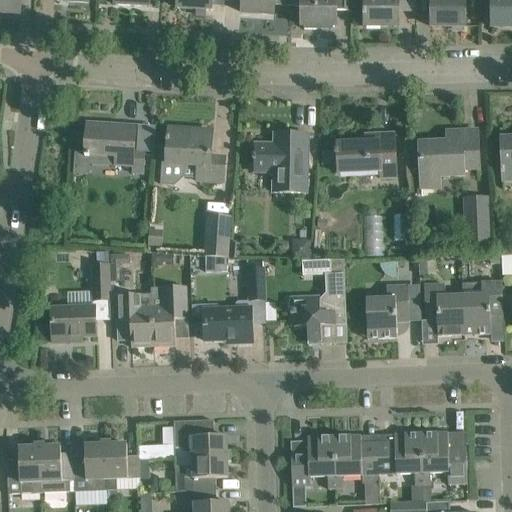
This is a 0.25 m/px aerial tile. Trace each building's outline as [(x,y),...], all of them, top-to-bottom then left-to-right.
[(0,0),(0,12),(19,15),(20,0),(0,0)] [(177,0),(177,9),(211,11),(211,0),(177,0)] [(242,0),(242,3),(241,13),(273,15),(274,6),(286,6),(286,0),(242,0)] [(286,0),(286,6),(301,7),(301,27),(336,27),(336,12),(351,12),(350,0),(286,0)] [(363,12),(363,17),(364,17),(364,27),(398,27),(398,4),(415,4),(415,0),(364,0),(364,12),(363,12)] [(430,0),(431,8),(431,28),(465,28),(465,8),(464,0),(430,0)] [(511,0),(491,0),(491,28),(511,28),(511,0)] [(87,125),(85,158),(87,158),(87,155),(116,157),(115,167),(133,168),(132,175),(143,176),(144,151),(134,151),(134,147),(135,128),(113,126),(113,127),(98,126),(87,125)] [(162,162),(160,185),(174,186),(184,177),(184,163),(199,164),(198,178),(198,182),(222,184),(223,180),(224,160),(210,159),(211,136),(191,134),(191,131),(169,129),(168,138),(166,138),(166,142),(168,142),(167,162),(162,162)] [(461,142),(419,144),(420,164),(420,178),(421,191),(441,191),(441,177),(463,176),(463,170),(478,170),(477,151),(477,131),(460,132),(461,142)] [(254,165),(254,173),(280,174),(279,194),(306,195),(308,135),(280,134),(280,146),(255,145),(254,165)] [(337,152),(334,152),(334,156),(337,156),(337,174),(379,172),(379,180),(396,179),(395,154),(394,134),(365,136),(365,143),(336,144),(337,152)] [(511,139),(501,140),(502,160),(503,181),(511,180),(511,139)] [(488,199),(465,200),(467,248),(490,247),(488,199)] [(383,254),(381,214),(366,215),(367,255),(383,254)] [(208,217),(205,258),(226,259),(228,259),(230,219),(208,217)] [(318,220),(317,229),(326,229),(326,221),(318,220)] [(292,240),(291,258),(310,259),(311,241),(292,240)] [(96,268),(92,268),(92,294),(93,303),(109,303),(108,268),(108,253),(96,253),(96,268)] [(150,254),(110,256),(111,288),(120,288),(120,265),(123,265),(123,268),(129,268),(129,265),(132,264),(132,268),(150,268),(150,254)] [(151,254),(150,266),(161,267),(162,263),(173,264),(173,256),(151,254)] [(511,254),(502,255),(503,276),(511,275),(511,254)] [(226,259),(205,258),(205,273),(227,273),(226,259)] [(301,301),(293,301),(294,311),(294,316),(294,328),(307,328),(307,344),(321,343),(321,327),(346,326),(345,306),(344,275),(344,260),(330,261),(330,264),(331,276),(325,276),(326,294),(319,300),(301,301)] [(330,261),(303,262),(303,277),(325,276),(331,276),(330,264),(330,261)] [(264,270),(247,271),(248,302),(265,302),(264,270)] [(463,297),(462,297),(464,337),(490,336),(490,320),(502,319),(504,319),(503,317),(503,297),(502,284),(480,285),(463,285),(463,297)] [(444,287),(424,287),(424,302),(425,322),(437,321),(438,338),(464,337),(462,297),(445,298),(444,287)] [(185,288),(151,289),(151,296),(153,348),(176,347),(175,320),(186,319),(186,295),(185,288)] [(386,300),(366,301),(366,320),(367,340),(397,339),(396,323),(409,323),(408,303),(408,288),(385,289),(386,300)] [(142,296),(117,297),(117,302),(118,322),(130,321),(131,349),(153,348),(151,296),(142,296)] [(511,296),(503,297),(503,317),(511,316),(511,296)] [(71,309),(51,310),(52,344),(72,343),(72,338),(96,337),(95,317),(95,308),(71,309)] [(251,311),(203,313),(205,342),(237,340),(237,345),(252,344),(251,324),(251,311)] [(175,423),(173,423),(174,446),(175,460),(175,462),(230,460),(230,453),(227,453),(226,437),(214,437),(213,425),(213,421),(191,422),(175,423)] [(447,434),(421,435),(423,488),(430,488),(429,475),(448,475),(448,486),(462,485),(465,485),(467,485),(466,447),(448,447),(448,446),(447,434)] [(394,444),(377,444),(378,477),(395,477),(414,476),(414,488),(423,488),(421,435),(394,436),(394,444)] [(361,437),(332,438),(335,490),(343,489),(343,478),(362,477),(378,477),(377,444),(361,445),(361,437)] [(307,449),(291,449),(291,464),(292,488),(305,488),(310,487),(310,479),(328,478),(328,490),(335,490),(332,438),(307,439),(307,442),(307,449)] [(85,454),(73,455),(74,493),(99,492),(100,492),(107,492),(106,443),(100,443),(100,446),(84,446),(85,454)] [(111,443),(106,443),(107,492),(108,500),(108,502),(117,502),(116,492),(116,481),(139,480),(140,480),(140,477),(139,463),(139,461),(139,457),(127,458),(126,445),(111,446),(111,443)] [(19,461),(7,462),(8,495),(41,494),(40,445),(34,445),(34,448),(18,449),(19,461)] [(45,445),(40,445),(41,494),(74,493),(73,455),(61,455),(60,447),(45,448),(45,445)] [(156,447),(139,447),(139,457),(139,461),(149,461),(157,461),(156,447)] [(230,460),(175,462),(175,466),(176,494),(194,493),(194,494),(216,493),(215,479),(228,479),(227,463),(230,463),(230,460)] [(228,511),(229,503),(216,503),(216,493),(194,494),(194,511),(228,511)]
